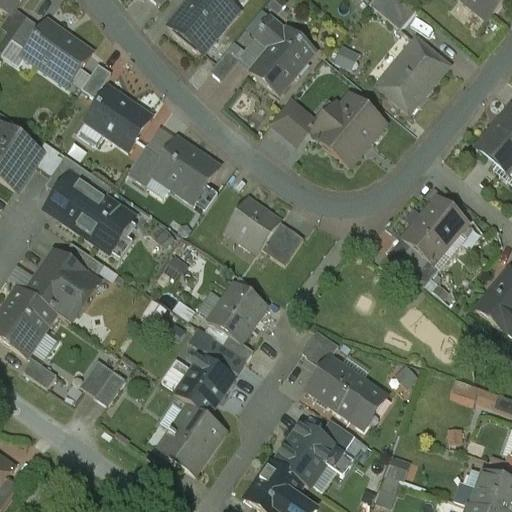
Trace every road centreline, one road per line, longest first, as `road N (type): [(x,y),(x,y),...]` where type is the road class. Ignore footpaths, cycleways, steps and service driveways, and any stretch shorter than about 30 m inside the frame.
road 1 (residential): [(511,55),(358,221),(311,204),(196,113),(103,0)]
road 2 (residential): [(0,396),(168,511)]
road 3 (residential): [(208,511),(259,435),(266,399),(291,351)]
